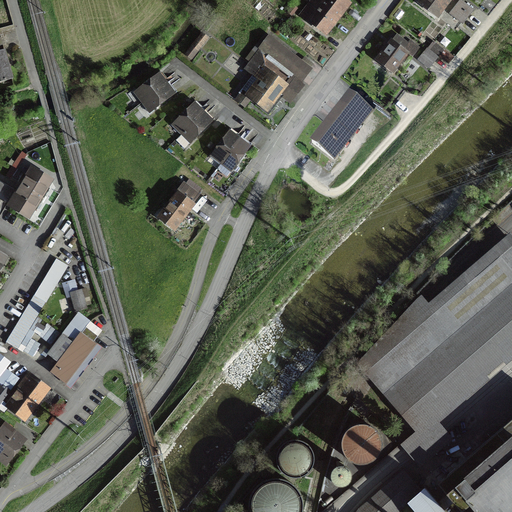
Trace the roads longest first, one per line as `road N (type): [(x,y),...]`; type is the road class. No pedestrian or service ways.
road 1 (residential): [(389,0),(282,140),(162,391),(106,454),(32,511)]
road 2 (track): [(224,505),(265,449),(435,264),(511,192)]
road 3 (residential): [(67,193),(0,302)]
